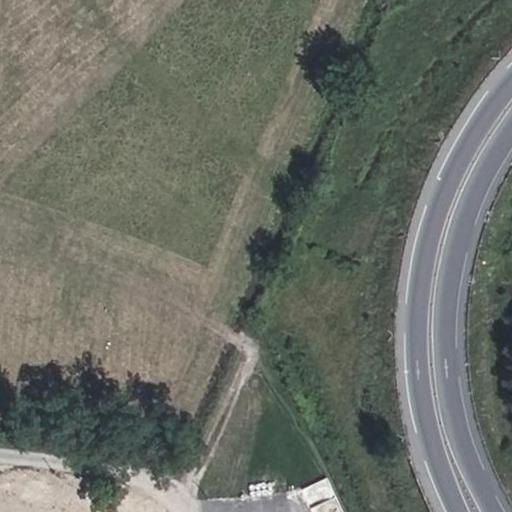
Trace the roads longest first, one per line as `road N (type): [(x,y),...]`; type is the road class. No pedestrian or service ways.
road 1 (motorway): [(511,76),(455,158),(419,257),(414,365),(459,511)]
road 2 (motorway): [(499,511),(470,455),(445,337),(477,196),(511,146)]
